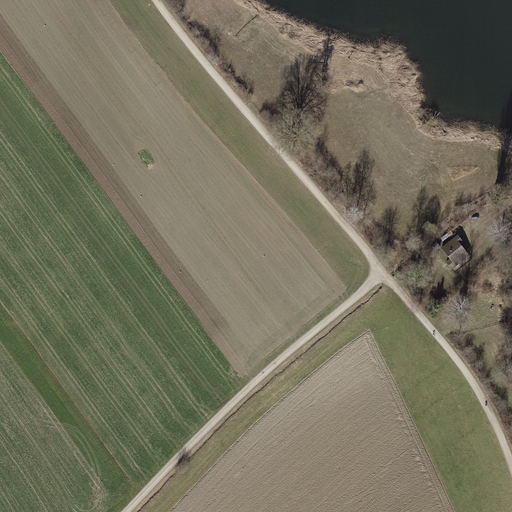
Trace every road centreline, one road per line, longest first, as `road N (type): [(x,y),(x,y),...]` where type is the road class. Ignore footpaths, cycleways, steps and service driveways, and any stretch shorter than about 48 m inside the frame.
road 1 (track): [(511,469),(470,377),(157,0)]
road 2 (track): [(382,272),(221,414),(126,511)]
